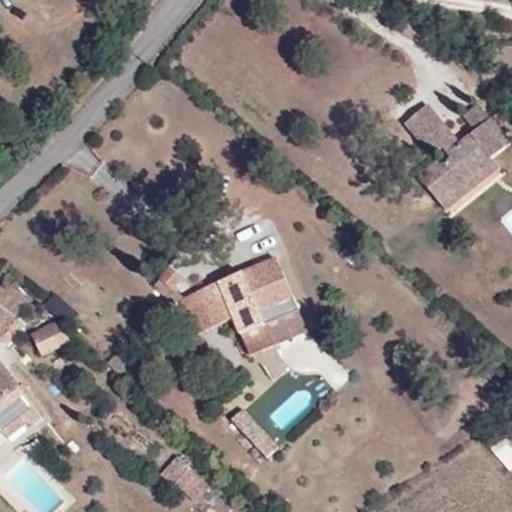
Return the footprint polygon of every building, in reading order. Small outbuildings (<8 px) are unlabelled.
[(438,201),(490,158),(511,141),(481,105),(464,118),(477,132),(462,145),(440,117),(415,137),(431,157),(442,149),(453,160),(443,169),(439,164),(421,178),(438,201)] [(415,137),(440,117),(430,106),(406,125),(415,137)] [(498,168),(490,158),(438,201),(446,210),(498,168)] [(300,311),(266,325),(261,313),(295,298),(277,257),(181,300),(197,337),(234,320),(251,356),(308,331),(300,311)] [(0,283),(0,334),(3,337),(35,299),(6,276),(0,283)] [(71,342),(59,322),(31,335),(43,357),(71,342)] [(117,352),(108,364),(118,373),(128,362),(117,352)] [(0,430),(21,414),(28,423),(31,427),(43,417),(5,371),(0,374),(0,430)] [(21,414),(0,430),(0,431),(7,440),(28,423),(21,414)]
